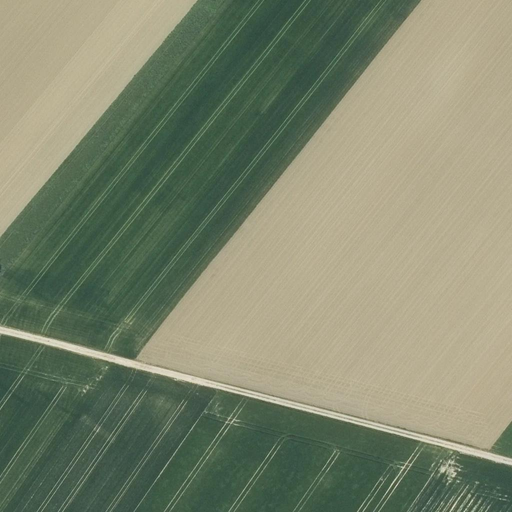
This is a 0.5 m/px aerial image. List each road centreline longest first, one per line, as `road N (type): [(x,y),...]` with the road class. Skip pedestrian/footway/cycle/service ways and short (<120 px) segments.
road 1 (track): [(0,336),(511,467)]
road 2 (track): [(215,0),(0,257)]
road 3 (track): [(212,0),(511,151)]
